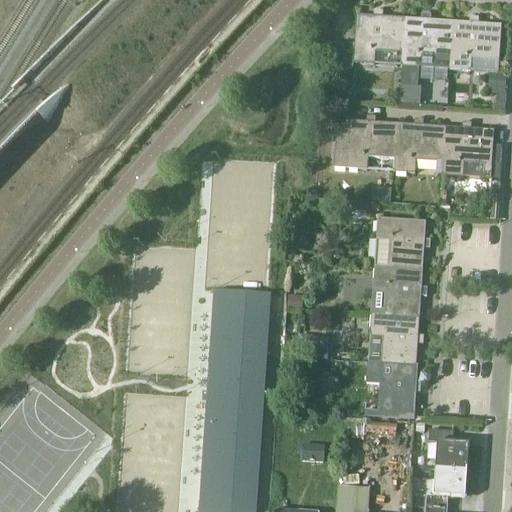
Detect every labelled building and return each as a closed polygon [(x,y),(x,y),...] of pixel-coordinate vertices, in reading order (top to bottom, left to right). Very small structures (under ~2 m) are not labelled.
[(353,64),(374,65),(375,53),(401,55),(400,67),(401,67),(404,20),(382,18),(382,13),(373,12),(373,18),(356,17),(354,46),(331,45),(329,69),(353,70),(353,64)] [(404,20),(401,67),(422,69),(423,57),(442,58),(442,70),(449,71),(452,23),(430,22),(430,16),(421,16),(420,21),(404,20)] [(469,25),(452,23),(449,71),(470,72),(471,60),(498,62),(500,27),(477,25),(477,20),(469,19),(469,25)] [(505,96),(506,77),(489,76),(488,95),(505,96)] [(420,106),(421,90),(401,88),(399,105),(420,106)] [(505,108),(505,106),(496,105),(493,105),(492,115),(504,116),(505,108)] [(393,174),(397,127),(375,125),(376,118),(367,117),(366,125),(349,123),(349,131),(337,130),(334,170),(367,172),(368,159),(394,161),(393,174)] [(414,128),(397,127),(393,174),(415,175),(416,162),(437,164),(436,177),(441,177),(444,130),(423,128),(424,121),(414,121),(414,128)] [(444,130),(441,177),(463,179),(463,166),(484,167),(483,180),(490,181),(490,180),(492,153),(494,133),(471,131),(472,125),(462,124),(462,131),(444,130)] [(492,153),(490,180),(499,181),(501,153),(492,153)] [(350,212),(370,213),(370,204),(350,203),(350,212)] [(378,221),(375,268),(422,271),(423,251),(429,251),(430,242),(424,242),(425,224),(378,221)] [(375,268),(371,317),(419,320),(420,299),(426,299),(427,290),(421,289),(422,271),(375,268)] [(255,511),(270,297),(214,293),(199,511),(255,511)] [(288,311),(300,312),(301,300),(289,299),(288,311)] [(371,317),(370,339),(382,340),(380,365),(416,367),(417,346),(423,347),(424,338),(418,337),(419,320),(371,317)] [(307,352),(306,361),(326,362),(327,341),(301,339),(300,352),(307,352)] [(368,364),(366,388),(379,389),(377,415),(413,418),(414,394),(420,395),(420,385),(415,385),(416,368),(416,367),(380,365),(368,364)] [(367,424),(366,435),(396,437),(397,427),(367,424)] [(415,434),(424,434),(424,425),(416,425),(415,434)] [(429,432),(429,433),(429,445),(437,445),(435,473),(467,475),(469,447),(452,446),(453,434),(429,432)] [(322,464),(324,449),(303,447),(301,463),(322,464)] [(467,475),(435,473),(433,499),(425,498),(424,511),(445,511),(448,511),(449,500),(465,501),(467,475)] [(367,511),(369,491),(337,489),(334,511),(367,511)]
